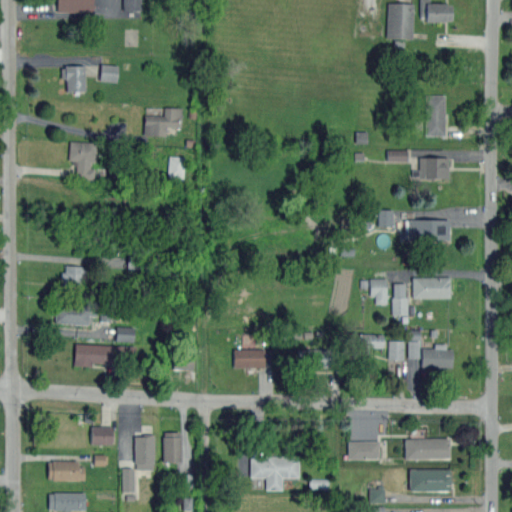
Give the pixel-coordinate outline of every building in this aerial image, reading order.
[(56,12),(55,0),(90,0),(90,11),(56,12)] [(123,0),(123,10),(141,9),(140,0),(123,0)] [(449,18),(443,18),(443,20),(424,21),(424,15),(419,15),(418,0),(428,0),(428,3),(443,2),(443,4),(449,4),(449,18)] [(412,39),(413,3),(387,2),(386,38),(412,39)] [(73,94),(73,90),(66,90),(66,78),(59,78),(59,66),(63,66),(63,64),(83,64),(83,90),(77,90),(77,94),(73,94)] [(116,82),(117,65),(100,64),(99,81),(116,82)] [(443,134),(424,134),(424,94),(443,94),(443,134)] [(164,135),(140,133),(141,114),(162,116),(163,106),(181,107),(180,127),(165,126),(164,135)] [(92,179),(74,178),(75,165),(72,164),(70,159),(67,159),(68,140),(96,142),(95,162),(89,161),(89,167),(93,167),(92,179)] [(407,149),(386,149),(386,160),(407,161),(407,149)] [(447,156),(447,176),(418,177),(418,175),(411,175),(411,168),(418,168),(418,156),(447,156)] [(391,209),(376,209),(377,226),(392,226),(391,209)] [(448,239),(403,239),(403,219),(448,219),(448,239)] [(84,286),(63,284),(64,278),(59,278),(60,271),(64,272),(65,264),(86,267),(84,286)] [(449,297),(411,297),(411,276),(449,276),(449,297)] [(387,278),(371,278),(371,303),(386,304),(387,278)] [(406,315),(406,282),(391,282),(392,315),(406,315)] [(91,325),(53,322),(55,302),(97,305),(96,315),(91,315),(91,325)] [(133,326),(116,326),(115,341),(133,341),(133,326)] [(408,358),(419,357),(419,330),(407,330),(408,358)] [(367,351),(360,351),(360,346),(348,346),(348,333),(381,333),(381,347),(367,347),(367,351)] [(403,359),(403,340),(388,340),(387,359),(403,359)] [(136,345),(136,358),(117,357),(116,362),(92,361),(92,365),(72,364),(74,342),(136,345)] [(263,366),(232,366),(232,348),(263,348),(263,366)] [(296,367),(295,348),(330,348),(330,366),(296,367)] [(450,367),(420,366),(421,348),(451,349),(450,367)] [(193,369),(193,353),(190,353),(190,355),(173,355),(173,369),(193,369)] [(90,443),(90,425),(112,426),(111,443),(90,443)] [(180,461),(162,461),(162,436),(163,436),(163,431),(178,431),(178,436),(180,436),(180,461)] [(134,436),(143,436),(143,434),(153,434),(153,463),(152,463),(152,469),(135,469),(135,463),(134,463),(134,436)] [(404,459),(404,438),(448,438),(448,458),(404,459)] [(378,458),(378,440),(346,440),(347,454),(343,454),(343,458),(378,458)] [(93,453),(93,465),(104,465),(104,463),(107,463),(107,455),(104,455),(104,453),(93,453)] [(250,458),(250,477),(265,477),(265,489),(281,489),(281,476),(298,476),(298,464),(300,464),(300,455),(265,455),(265,457),(250,458)] [(47,478),(51,478),(51,480),(84,479),(84,466),(77,466),(77,459),(51,459),(51,461),(47,461),(47,478)] [(121,467),(133,467),(133,491),(121,491),(121,467)] [(408,490),(408,469),(449,469),(449,490),(408,490)] [(179,474),(191,473),(192,486),(179,486),(179,474)] [(308,477),(308,487),(327,489),(328,478),(308,477)] [(368,488),(367,502),(383,502),(383,488),(368,488)] [(47,508),(47,493),(53,493),(53,491),(84,491),(84,510),(53,510),(53,508),(47,508)] [(182,510),(183,497),(191,497),(191,510),(182,510)]
